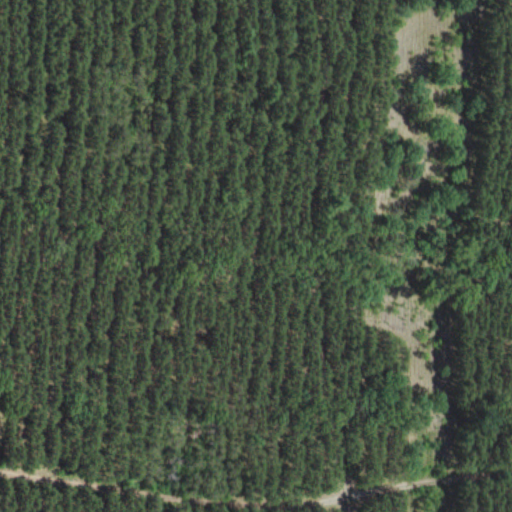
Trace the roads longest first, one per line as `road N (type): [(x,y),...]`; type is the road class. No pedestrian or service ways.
road 1 (track): [(348,511),(303,377),(279,216),(290,136),(328,0)]
road 2 (track): [(347,506),(0,464)]
road 3 (track): [(511,472),(343,494)]
